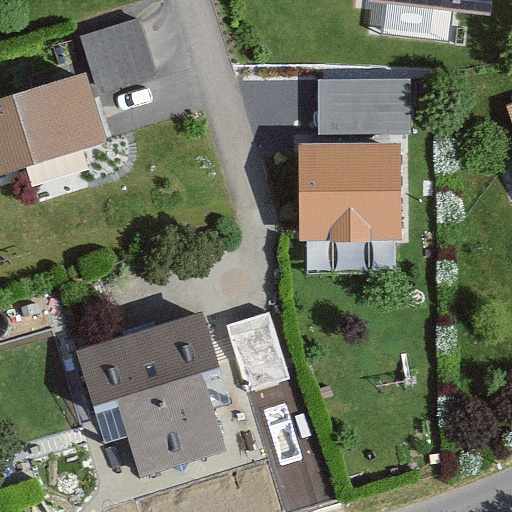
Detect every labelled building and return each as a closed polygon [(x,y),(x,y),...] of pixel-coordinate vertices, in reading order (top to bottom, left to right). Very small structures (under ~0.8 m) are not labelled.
[(494,0),(379,0),(494,9),(494,0)] [(143,20),(92,35),(101,68),(106,83),(157,68),(143,20)] [(101,68),(0,96),(0,167),(120,133),(106,83),(101,68)] [(405,84),(320,85),(321,137),(297,137),(299,235),(406,234),(405,84)] [(511,91),(501,95),(511,136),(511,91)] [(76,147),(28,160),(35,186),(83,174),(76,147)] [(215,300),(71,341),(100,441),(134,431),(143,464),(233,438),(214,370),(234,364),(218,319),(215,300)] [(271,301),(218,319),(234,364),(244,394),(297,376),(271,301)]
